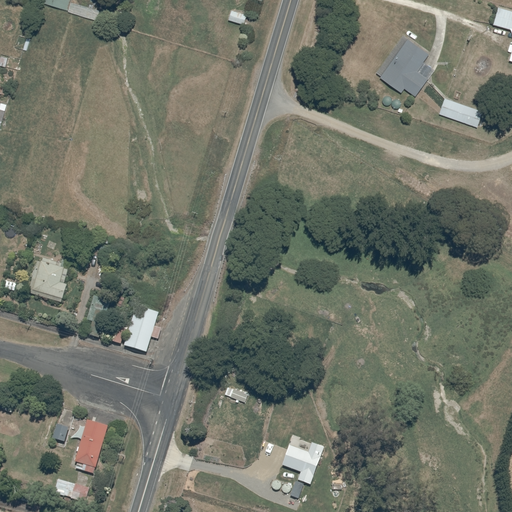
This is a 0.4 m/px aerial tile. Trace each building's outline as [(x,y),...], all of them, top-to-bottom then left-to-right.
[(44,0),(43,3),(68,11),(67,13),(90,20),(91,18),(95,4),(82,0),(44,0)] [(493,24),(511,30),(507,48),(511,49),(511,48),(511,11),(498,7),(493,24)] [(246,15),(230,10),(227,20),(243,25),(246,15)] [(377,73),(381,76),(380,78),(401,92),(403,88),(415,96),(433,71),(422,63),(428,54),(407,39),(402,36),(377,73)] [(26,51),(30,39),(25,38),(23,42),(17,40),(15,48),(26,51)] [(482,111),(444,98),(439,114),(476,127),(482,111)] [(64,284),(69,268),(71,261),(63,258),(61,266),(39,259),(29,293),(61,303),(66,285),(64,284)] [(124,329),(129,330),(125,346),(146,352),(150,337),(159,339),(162,329),(153,327),(158,312),(136,306),(131,324),(125,323),(124,329)] [(124,330),(114,328),(111,342),(121,344),(124,330)] [(75,462),(77,463),(75,469),(92,473),(93,467),(96,468),(107,427),(87,421),(75,462)] [(68,427),(56,424),(53,439),(65,442),(68,427)] [(75,439),(68,436),(63,450),(70,453),(75,439)] [(89,487),(58,478),(53,493),(85,502),(89,487)]
